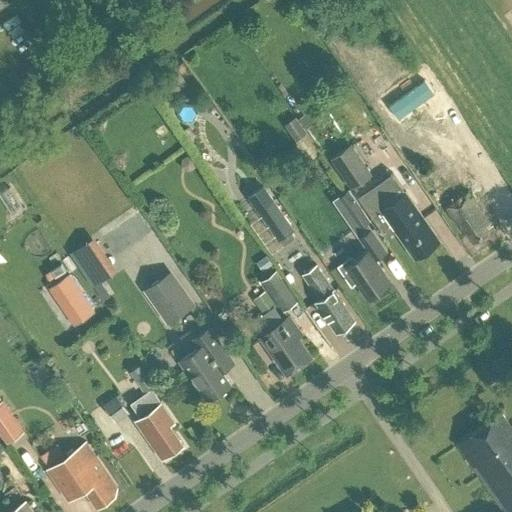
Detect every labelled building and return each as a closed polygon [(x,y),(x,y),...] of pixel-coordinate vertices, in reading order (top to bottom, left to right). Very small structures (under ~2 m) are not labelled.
[(0,0),(0,8),(9,2),(7,0),(0,0)] [(286,121),(297,139),(309,131),(297,114),(286,121)] [(332,157),(352,187),(372,173),(352,143),(332,157)] [(332,201),(343,217),(351,211),(361,225),(368,220),(358,206),(346,190),(332,201)] [(406,190),(371,214),(386,236),(396,230),(415,257),(440,240),(415,203),(406,190)] [(459,222),(473,242),(488,231),(485,226),(490,223),(468,191),(445,206),(457,224),(459,222)] [(273,195),(257,206),(279,237),(295,225),(273,195)] [(351,286),(356,282),(367,298),(391,281),(375,258),(386,251),(372,229),(360,237),(368,250),(355,259),(352,255),(337,266),(351,286)] [(103,233),(77,246),(102,297),(112,292),(105,279),(122,271),(103,233)] [(314,300),(335,332),(354,319),(316,263),(301,273),(318,298),(314,300)] [(171,264),(142,284),(166,319),(195,300),(171,264)] [(298,297),(276,266),(261,276),(284,307),(298,297)] [(289,316),(260,336),(286,373),(311,355),(298,336),(301,333),(289,316)] [(201,344),(179,360),(206,399),(230,382),(215,360),(217,359),(213,353),(223,346),(210,326),(195,336),(201,344)] [(0,428),(8,441),(27,428),(5,396),(4,397),(0,391),(0,428)] [(152,392),(134,405),(141,415),(135,420),(158,453),(163,450),(167,455),(183,444),(170,424),(174,421),(160,402),(159,402),(152,392)] [(106,405),(119,422),(132,413),(119,395),(106,405)] [(511,511),(511,425),(502,411),(456,443),(504,511),(511,511)] [(69,499),(85,488),(97,506),(113,495),(110,492),(116,488),(94,457),(89,460),(80,447),(48,469),(69,499)] [(33,511),(24,500),(7,511),(33,511)]
